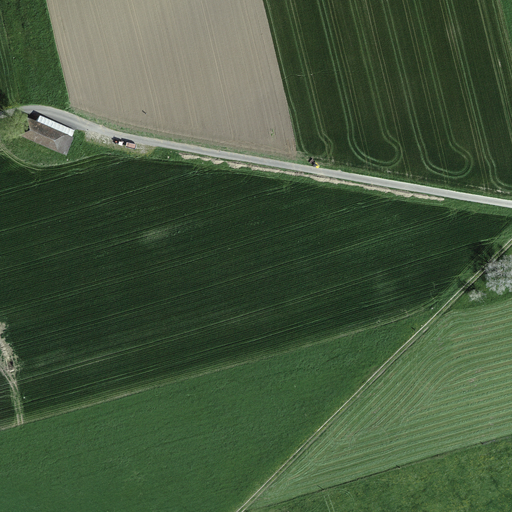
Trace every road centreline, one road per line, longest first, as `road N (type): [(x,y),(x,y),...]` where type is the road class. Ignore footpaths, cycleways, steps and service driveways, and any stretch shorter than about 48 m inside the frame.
road 1 (unclassified): [(511,205),(121,136),(44,109),(0,115)]
road 2 (track): [(243,511),(511,242)]
